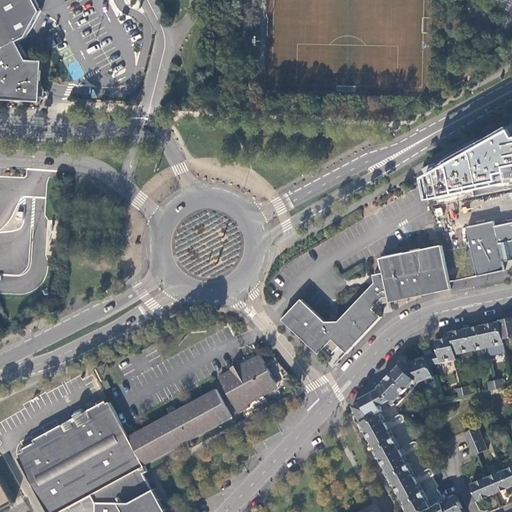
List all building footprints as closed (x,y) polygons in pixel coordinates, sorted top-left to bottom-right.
[(0,0),(0,97),(43,102),(45,60),(29,59),(19,41),(29,36),(42,10),(36,0),(0,0)] [(429,176),(437,204),(511,188),(511,172),(511,168),(511,167),(511,128),(510,129),(491,140),(481,146),(429,176)] [(511,222),(495,225),(494,221),(468,226),(478,274),(504,269),(503,261),(511,258),(511,222)] [(450,280),(442,242),(381,255),(384,270),(389,296),(390,296),(391,301),(452,287),(450,280)] [(389,296),(384,270),(377,271),(378,279),(349,309),(370,328),(381,316),(373,308),(382,300),(384,298),(389,296)] [(347,351),(370,328),(349,309),(340,318),(328,321),(317,310),(304,298),(288,313),(284,317),(319,352),(326,345),(333,351),(340,344),(347,351)] [(511,317),(500,320),(500,322),(504,340),(511,337),(511,317)] [(489,348),(505,345),(504,340),(500,322),(484,325),(489,348)] [(472,351),(489,348),(484,325),(468,328),(472,351)] [(456,355),(472,351),(468,328),(452,332),(453,337),(456,355)] [(453,337),(436,340),(439,352),(441,363),(457,360),(456,355),(453,337)] [(441,363),(439,352),(433,354),(426,356),(430,365),(441,363)] [(232,370),(219,377),(239,413),(250,407),(248,403),(264,395),(261,388),(275,380),(261,353),(250,360),(241,364),(240,362),(231,367),(232,370)] [(381,388),(359,399),(361,402),(353,405),(410,511),(464,511),(455,495),(433,506),(381,412),(397,404),(395,402),(417,380),(419,382),(434,376),(430,365),(426,356),(409,363),(406,360),(379,387),(381,388)] [(229,364),(231,367),(240,362),(239,359),(229,364)] [(279,387),(275,380),(261,388),(264,395),(279,387)] [(496,381),(497,388),(504,387),(503,380),(496,381)] [(488,383),(490,390),(497,388),(496,381),(488,383)] [(463,388),(465,395),(470,394),(472,394),(470,386),(463,388)] [(456,390),(457,397),(465,395),(463,388),(456,390)] [(229,409),(218,390),(130,438),(140,458),(229,409)] [(164,511),(144,473),(147,471),(144,466),(140,458),(130,438),(110,401),(109,402),(107,400),(85,412),(83,408),(73,413),(76,417),(34,439),(36,441),(22,449),(24,451),(19,454),(21,456),(18,457),(48,511),(60,511),(92,494),(97,504),(96,511),(164,511)] [(229,409),(140,458),(144,466),(233,417),(229,409)] [(467,441),(480,435),(477,428),(464,433),(467,441)] [(484,443),(480,435),(467,441),(470,448),(484,443)] [(473,455),(487,450),(484,443),(470,448),(473,455)] [(494,494),(510,487),(503,470),(487,477),(494,494)] [(1,477),(0,477),(0,509),(14,502),(1,477)] [(478,500),(494,494),(487,477),(471,484),(478,500)] [(444,496),(455,493),(453,487),(442,490),(444,496)]
